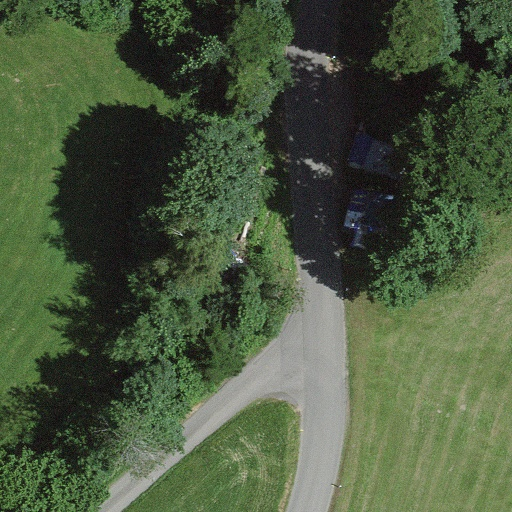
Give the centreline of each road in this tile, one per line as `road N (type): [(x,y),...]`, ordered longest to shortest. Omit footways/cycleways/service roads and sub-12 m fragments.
road 1 (unclassified): [(340,0),(325,68),(334,363),(328,490),(318,511)]
road 2 (track): [(118,511),(265,382),(334,363)]
